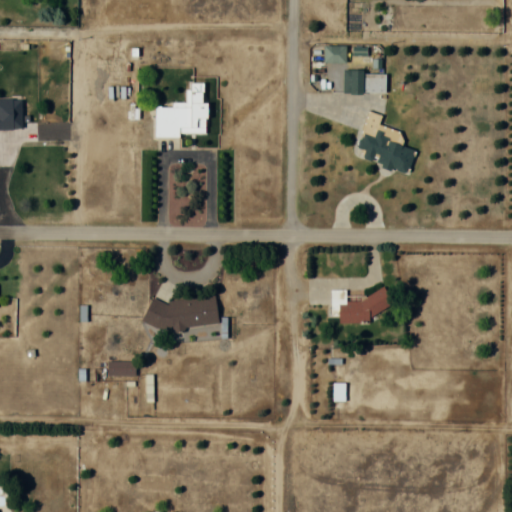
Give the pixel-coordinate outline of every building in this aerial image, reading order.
[(346,46),(324,46),(324,63),(346,63),(346,46)] [(386,94),(386,72),(343,72),(343,94),(386,94)] [(208,103),(204,103),(204,83),(186,83),(186,103),(172,103),(172,107),(154,107),(154,135),(207,136),(208,103)] [(416,150),(402,146),(406,134),(378,126),(381,115),(367,111),(354,158),(409,174),(416,150)] [(330,289),(330,315),(338,316),(338,321),(359,322),(394,304),(385,288),(382,288),(357,301),(345,300),(345,289),(330,289)] [(145,302),(148,330),(218,323),(215,295),(145,302)] [(135,361),(107,361),(107,376),(135,376),(135,361)] [(344,382),(332,382),(332,400),(344,400),(344,382)]
